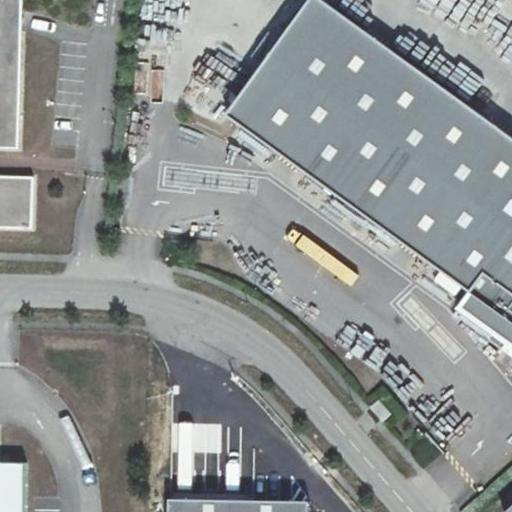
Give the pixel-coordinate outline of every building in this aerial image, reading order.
[(0,0),(0,231),(36,233),(38,172),(0,170),(0,150),(22,152),(26,0),(0,0)] [(511,127),(335,0),(313,0),(231,113),(472,291),(457,310),(511,349),(511,127)] [(418,278),(454,307),(463,295),(427,267),(418,278)] [(28,511),(29,462),(0,461),(0,511),(28,511)] [(312,511),(313,500),(174,499),(174,511),(312,511)]
